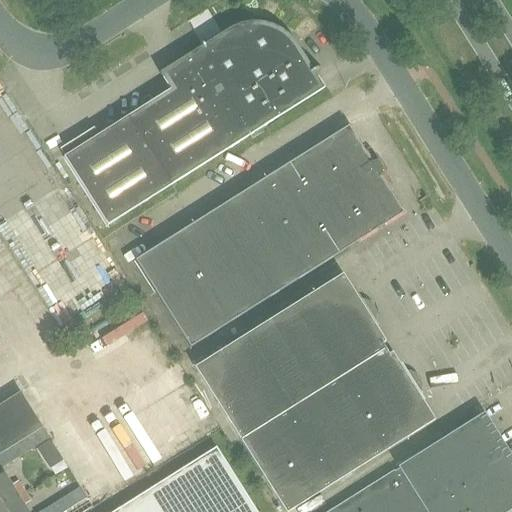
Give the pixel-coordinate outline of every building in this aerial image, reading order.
[(106,226),(171,186),(324,89),(312,71),(309,73),(293,48),(288,42),(282,36),(274,31),(266,28),(258,27),(249,27),(241,28),(233,31),(229,34),(164,75),(173,88),(63,158),(106,226)] [(190,348),(402,214),(385,187),(377,179),(383,173),(377,162),(368,164),(364,154),(347,127),(209,214),(135,261),(190,348)] [(240,441),(388,348),(342,275),(194,368),(240,441)] [(388,348),(240,441),(284,511),(288,511),(434,421),(388,348)] [(0,455),(43,428),(21,393),(0,405),(0,455)] [(327,511),(504,511),(511,508),(511,466),(480,416),(398,468),(398,469),(394,472),(393,471),(327,511)] [(43,428),(0,455),(0,468),(1,469),(49,439),(43,428)] [(49,439),(39,445),(43,452),(53,446),(49,439)] [(256,511),(216,448),(113,511),(256,511)] [(17,482),(11,486),(4,474),(0,476),(0,507),(23,493),(17,482)] [(65,511),(86,499),(80,488),(40,511),(65,511)] [(27,511),(24,506),(30,503),(23,493),(0,507),(0,511),(27,511)]
